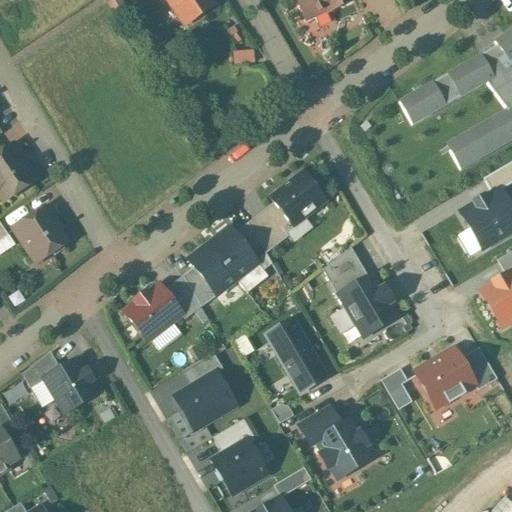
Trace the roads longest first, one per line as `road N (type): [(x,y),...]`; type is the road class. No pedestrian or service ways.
road 1 (residential): [(352,383),(439,332),(313,118)]
road 2 (residential): [(75,300),(203,511)]
road 3 (residential): [(122,265),(313,118)]
road 4 (residential): [(122,265),(0,66)]
road 5 (residential): [(313,118),(466,0)]
road 6 (residential): [(313,118),(242,0)]
